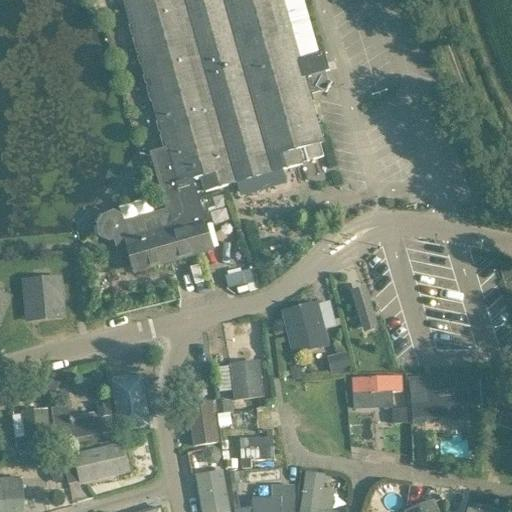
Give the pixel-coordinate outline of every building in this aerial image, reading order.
[(153,155),(172,221),(124,234),(135,272),(213,250),(194,182),(201,180),(205,193),(301,165),(300,162),(307,160),(307,162),(323,157),(319,145),(322,144),(316,124),(308,95),(319,92),(326,81),(324,74),(330,72),(325,54),(318,56),(302,0),(124,0),(169,150),(153,155)] [(231,288),(256,282),(253,269),(227,275),(231,288)] [(65,319),(61,277),(22,280),(26,323),(65,319)] [(372,287),(358,289),(365,333),(378,331),(372,287)] [(0,325),(12,297),(0,291),(0,325)] [(316,306),(284,314),(294,354),(326,346),(316,306)] [(327,358),(332,376),(352,371),(347,353),(327,358)] [(263,398),(258,362),(229,366),(229,367),(216,369),(219,393),(232,391),(234,402),(263,398)] [(346,408),(353,407),(354,410),(393,409),(392,393),(402,392),(401,375),(353,378),(352,376),(344,376),(346,408)] [(478,415),(474,375),(429,380),(429,377),(407,379),(412,425),(424,424),(425,420),(446,418),(449,406),(461,405),(465,416),(478,415)] [(113,383),(121,432),(149,427),(141,378),(113,383)] [(503,379),(486,379),(486,390),(503,390),(503,379)] [(307,422),(306,430),(314,431),(313,439),(336,443),(339,424),(340,403),(338,383),(307,386),(309,406),(331,404),(331,423),(315,421),(315,423),(307,422)] [(218,443),(213,401),(188,404),(193,446),(218,443)] [(216,402),(217,414),(232,413),(231,401),(216,402)] [(68,406),(51,408),(56,441),(103,434),(114,432),(111,416),(110,404),(97,406),(98,415),(70,420),(68,406)] [(407,424),(405,409),(390,411),(391,426),(407,424)] [(50,450),(47,430),(45,410),(20,413),(20,416),(14,416),(16,434),(18,453),(50,450)] [(511,416),(500,413),(497,427),(511,430),(511,416)] [(239,440),(241,461),(241,470),(252,470),(252,461),(274,460),(272,431),(266,431),(267,438),(239,440)] [(75,457),(80,483),(119,474),(116,462),(125,460),(122,446),(75,457)] [(218,464),(222,459),(221,453),(216,449),(210,450),(206,455),(207,461),(212,465),(218,464)] [(227,461),(227,469),(237,469),(237,461),(227,461)] [(58,465),(48,472),(56,483),(65,476),(58,465)] [(197,487),(201,511),(229,511),(222,472),(205,476),(197,487)] [(232,483),(241,481),(239,473),(231,474),(232,483)] [(299,511),(335,511),(331,511),(334,493),(323,491),(325,476),(306,473),(299,511)] [(0,480),(0,511),(24,511),(24,502),(19,503),(18,479),(0,480)] [(294,511),(294,486),(271,487),(271,498),(251,499),(252,509),(233,511),(294,511)] [(438,511),(434,501),(404,511),(438,511)]
